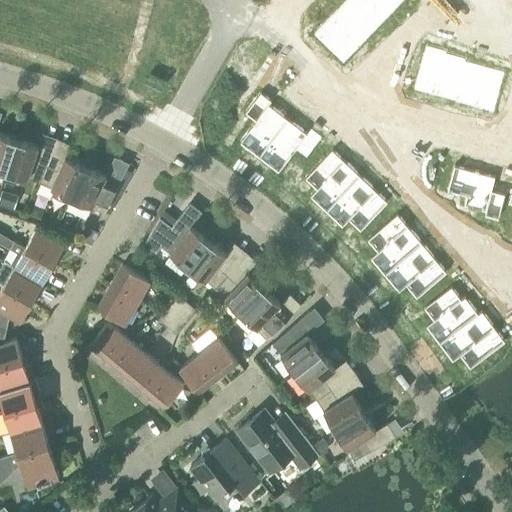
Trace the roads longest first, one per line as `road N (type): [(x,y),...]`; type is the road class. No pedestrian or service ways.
road 1 (residential): [(502,511),(334,280),(261,208),(164,141)]
road 2 (residential): [(103,492),(54,334),(164,141)]
road 3 (residential): [(274,33),(358,110),(505,150)]
road 4 (residential): [(103,492),(249,378)]
road 5 (residential): [(164,141),(94,102),(0,74)]
road 6 (residential): [(235,11),(164,141)]
